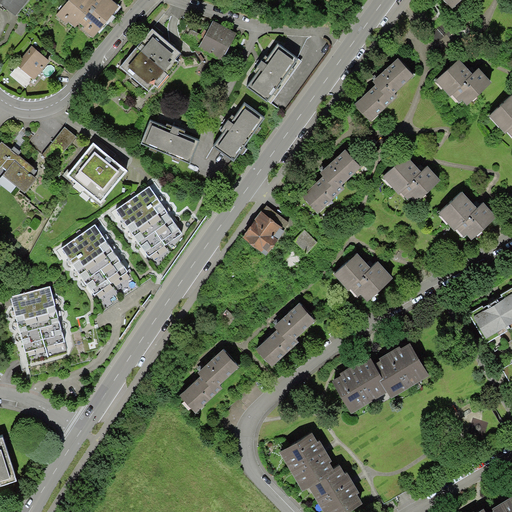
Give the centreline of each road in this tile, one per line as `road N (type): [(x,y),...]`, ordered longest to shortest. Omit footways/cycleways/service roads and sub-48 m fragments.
road 1 (secondary): [(83,428),(384,0)]
road 2 (residential): [(296,511),(264,473),(250,436),(259,403),(432,283),(511,238)]
road 3 (residential): [(150,0),(63,98),(31,109),(13,105)]
road 4 (residential): [(511,448),(407,511)]
